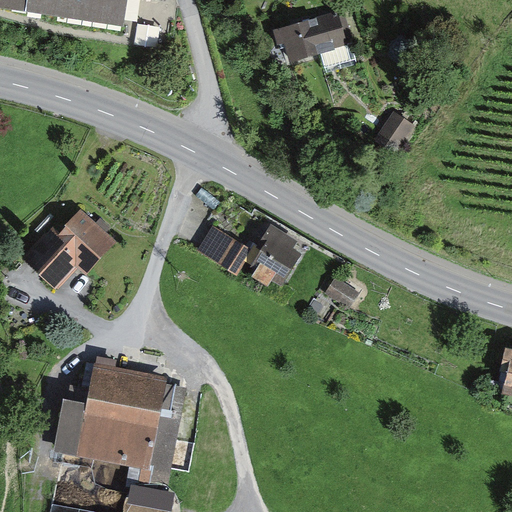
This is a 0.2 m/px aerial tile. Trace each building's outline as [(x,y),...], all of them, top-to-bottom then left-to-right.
[(168,0),(0,0),(0,11),(128,32),(133,1),(167,7),(168,0)] [(351,8),(286,32),(299,68),(364,44),(351,8)] [(393,112),(373,141),(394,156),(415,126),(393,112)] [(124,245),(90,213),(76,227),(67,219),(27,261),(61,293),(85,267),(95,276),(124,245)] [(258,247),(218,225),(202,252),(242,274),(258,247)] [(313,245),(282,228),(258,270),(288,288),(313,245)] [(360,294),(335,278),(324,295),(349,311),(360,294)] [(176,379),(105,366),(88,457),(160,470),(176,379)]
